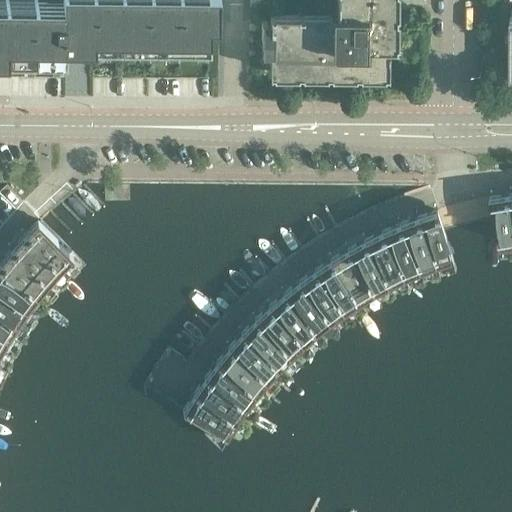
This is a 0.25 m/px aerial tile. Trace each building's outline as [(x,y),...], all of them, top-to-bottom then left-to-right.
[(0,0),(0,58),(64,59),(64,55),(87,55),(87,45),(209,45),(209,21),(218,21),(217,0),(44,0),(45,1),(0,0)] [(269,17),(261,17),(260,46),(269,46),(269,73),(387,74),(387,42),(393,42),(393,0),(336,0),(336,12),(269,12),(269,17)] [(490,198),(494,218),(498,244),(511,242),(511,215),(509,195),(490,198)] [(452,256),(439,217),(437,211),(418,217),(434,262),(452,256)] [(400,224),(418,268),(434,262),(418,217),(400,224)] [(25,235),(59,268),(71,256),(39,221),(25,235)] [(400,224),(383,232),(403,275),(418,268),(400,224)] [(365,240),(387,282),(403,275),(383,232),(365,240)] [(12,249),(47,281),(59,268),(25,235),(12,249)] [(365,240),(348,250),(372,290),(387,282),(365,240)] [(12,249),(0,263),(0,264),(36,294),(47,281),(12,249)] [(348,250),(332,259),(357,299),(372,290),(348,250)] [(357,299),(332,259),(316,270),(343,309),(357,299)] [(0,264),(0,288),(26,307),(36,294),(0,264)] [(316,270),(300,281),(329,319),(343,309),(316,270)] [(329,319),(300,281),(285,294),(315,330),(329,319)] [(0,310),(16,322),(26,307),(0,288),(0,310)] [(285,294),(270,306),(302,341),(315,330),(285,294)] [(302,341),(270,306),(256,319),(289,353),(302,341)] [(0,310),(0,331),(7,336),(16,322),(0,310)] [(256,319),(243,333),(277,365),(289,353),(256,319)] [(266,378),(277,365),(243,333),(230,348),(266,378)] [(230,348),(218,363),(255,392),(266,378),(230,348)] [(206,378),(245,406),(255,392),(218,363),(206,378)] [(206,378),(195,394),(235,420),(245,406),(206,378)] [(195,394),(186,410),(185,411),(206,423),(203,427),(221,444),(235,420),(195,394)]
